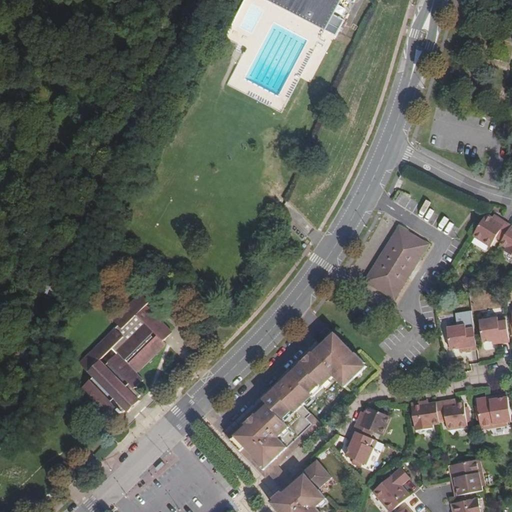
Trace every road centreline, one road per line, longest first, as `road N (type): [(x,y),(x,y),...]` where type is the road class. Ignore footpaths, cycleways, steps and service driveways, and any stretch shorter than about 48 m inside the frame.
road 1 (residential): [(86,511),(323,265),(385,148)]
road 2 (unknown): [(202,395),(216,416),(232,418),(308,343),(313,324),(295,299)]
road 3 (residential): [(511,374),(411,396),(371,396),(339,425)]
road 4 (residential): [(385,148),(433,0)]
road 5 (residential): [(511,201),(385,148)]
